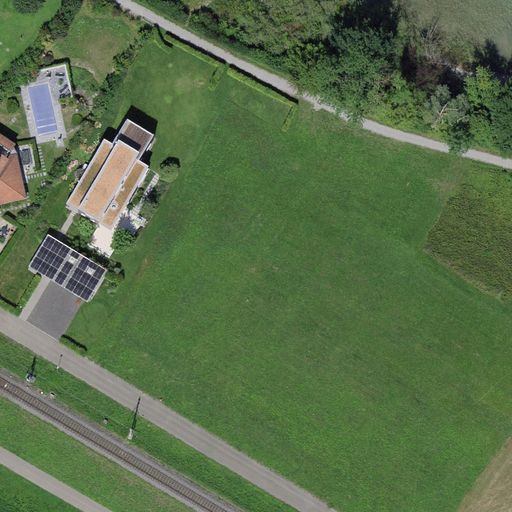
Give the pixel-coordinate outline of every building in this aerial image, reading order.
[(36,73),(39,86),(48,84),(53,103),(73,98),(67,66),(36,73)] [(155,141),(128,125),(113,149),(105,145),(76,193),(87,200),(79,214),(99,226),(115,201),(128,208),(150,172),(140,166),(155,141)] [(14,150),(0,140),(0,203),(25,199),(14,150)] [(104,270),(71,250),(54,278),(87,298),(104,270)] [(53,288),(34,318),(63,337),(83,306),(53,288)]
